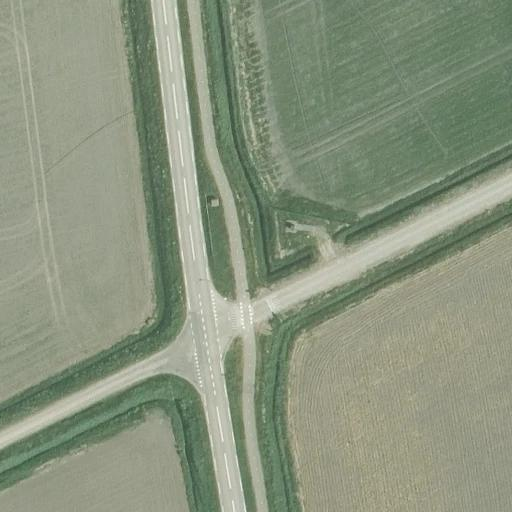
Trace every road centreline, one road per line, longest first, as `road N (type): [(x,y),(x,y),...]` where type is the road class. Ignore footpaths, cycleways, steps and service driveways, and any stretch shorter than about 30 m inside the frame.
road 1 (unclassified): [(205,341),(511,184)]
road 2 (tertiary): [(205,341),(164,0)]
road 3 (unclassified): [(0,442),(205,341)]
road 4 (tertiary): [(233,511),(205,341)]
